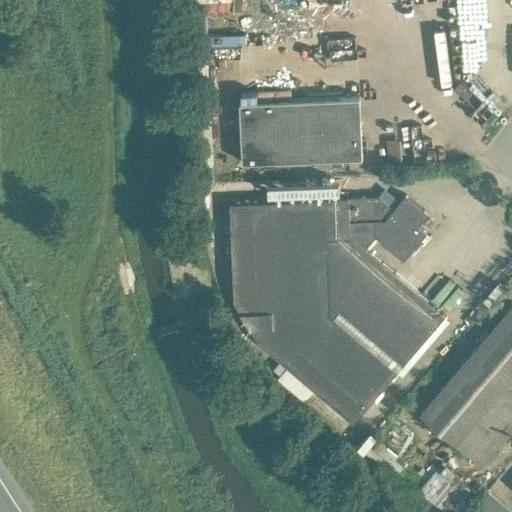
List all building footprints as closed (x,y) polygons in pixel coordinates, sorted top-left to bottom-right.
[(243,160),(363,155),(360,95),(240,100),(243,160)] [(450,169),(427,170),(427,179),(450,179),(450,169)] [(428,231),(419,223),(429,212),(406,193),(394,207),(380,194),(231,201),(234,262),(229,263),(230,276),(234,276),(235,300),(261,341),(354,420),(445,313),(366,246),(376,234),(404,258),(428,231)] [(511,305),(423,411),(484,462),(511,429),(511,305)] [(443,459),(419,488),(446,511),(463,511),(481,491),(443,459)] [(478,504),(471,511),(511,511),(511,510),(489,491),(478,504)]
